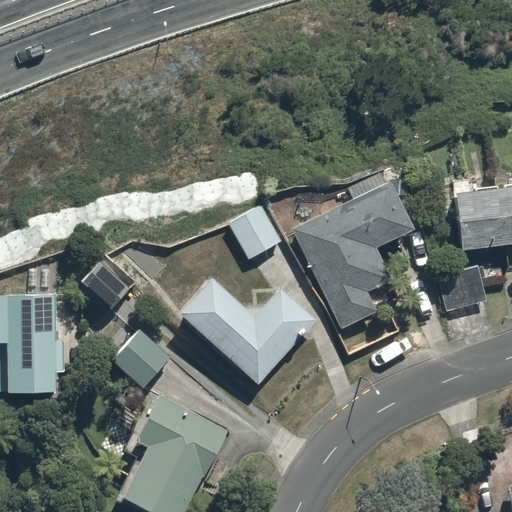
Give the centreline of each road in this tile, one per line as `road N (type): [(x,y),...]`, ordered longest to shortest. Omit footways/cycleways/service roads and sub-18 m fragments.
road 1 (residential): [(511,358),(396,402),(315,469),(293,511)]
road 2 (secondary): [(216,0),(0,75)]
